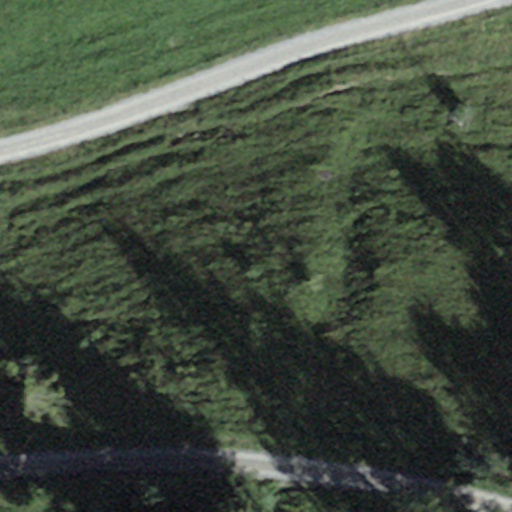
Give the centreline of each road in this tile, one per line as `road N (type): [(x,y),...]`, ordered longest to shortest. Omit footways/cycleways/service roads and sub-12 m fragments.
road 1 (track): [(0,152),(43,145),(282,42),(467,0)]
road 2 (track): [(481,511),(400,468),(0,465)]
